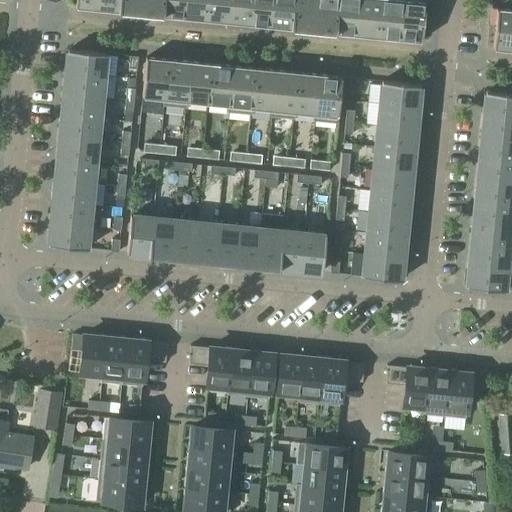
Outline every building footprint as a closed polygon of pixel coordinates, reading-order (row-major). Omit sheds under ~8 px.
[(97,0),(97,8),(118,10),(119,0),(97,0)] [(119,0),(118,10),(140,12),(141,0),(119,0)] [(141,0),(140,12),(161,14),(162,0),(141,0)] [(162,0),(161,14),(183,16),(184,0),(162,0)] [(184,0),(183,16),(204,19),(206,0),(184,0)] [(206,0),(204,19),(226,21),(227,0),(206,0)] [(227,0),(226,21),(248,23),(249,0),(227,0)] [(249,0),(248,23),(269,25),(271,0),(249,0)] [(271,0),(269,25),(291,27),(293,0),(271,0)] [(293,0),(291,27),(312,29),(315,0),(293,0)] [(315,0),(312,29),(334,31),(336,0),(315,0)] [(336,0),(334,31),(355,34),(358,0),(336,0)] [(358,0),(355,34),(377,36),(380,0),(358,0)] [(380,0),(377,36),(398,38),(402,0),(380,0)] [(408,0),(402,0),(398,38),(421,40),(425,2),(408,0)] [(492,47),(511,49),(511,10),(496,9),(492,47)] [(67,49),(65,72),(103,76),(105,53),(67,49)] [(129,56),(128,68),(136,68),(137,56),(129,56)] [(141,96),(164,98),(168,59),(145,57),(141,96)] [(185,107),(186,100),(189,62),(168,59),(164,98),(163,105),(185,107)] [(186,100),(207,102),(211,64),(189,62),(186,100)] [(207,102),(229,104),(232,66),(211,64),(207,102)] [(249,114),(250,106),(254,68),(232,66),(229,104),(228,111),(249,114)] [(250,106),(272,109),(275,70),(254,68),(250,106)] [(292,118),(293,111),(297,72),(275,70),(272,109),(271,116),(292,118)] [(65,72),(63,93),(101,97),(103,76),(65,72)] [(293,111),(314,113),(318,74),(297,72),(293,111)] [(318,74),(314,113),(314,120),(336,122),(341,77),(318,74)] [(349,77),(348,90),(356,90),(357,78),(349,77)] [(381,81),(379,103),(417,107),(419,84),(381,81)] [(126,87),(125,99),(133,100),(134,88),(126,87)] [(511,93),(485,91),(483,114),(511,116),(511,93)] [(63,93),(61,115),(98,119),(101,97),(63,93)] [(133,100),(125,99),(124,111),(132,112),(133,100)] [(379,103),(377,125),(415,128),(417,107),(379,103)] [(346,109),(344,121),(352,122),(354,110),(346,109)] [(511,116),(483,114),(481,135),(511,138),(511,116)] [(61,115),(59,136),(96,140),(98,119),(61,115)] [(352,122),(344,121),(343,133),(351,134),(352,122)] [(377,125),(375,146),(413,150),(415,128),(377,125)] [(122,130),(121,142),(129,143),(130,131),(122,130)] [(511,138),(481,135),(479,157),(511,159),(511,138)] [(59,136),(56,158),(94,162),(96,140),(59,136)] [(129,143),(121,142),(120,154),(128,155),(129,143)] [(145,152),(158,153),(159,143),(146,142),(145,152)] [(159,143),(158,153),(171,154),(172,144),(159,143)] [(188,156),(201,157),(202,147),(189,146),(188,156)] [(375,146),(373,168),(410,171),(413,150),(375,146)] [(202,147),(201,157),(214,159),(215,149),(202,147)] [(231,160),(244,162),(245,152),(232,150),(231,160)] [(245,152),(244,162),(257,163),(258,153),(245,152)] [(341,152),(340,164),(348,165),(349,153),(341,152)] [(274,165),(287,166),(288,156),(275,155),(274,165)] [(288,156),(287,166),(300,167),(301,157),(288,156)] [(511,159),(479,157),(476,178),(511,181),(511,159)] [(56,158),(54,179),(92,183),(94,162),(56,158)] [(309,168),(325,170),(326,160),(310,158),(309,168)] [(145,167),(157,168),(158,160),(146,159),(145,167)] [(167,169),(178,170),(179,162),(167,161),(167,169)] [(179,162),(178,170),(190,171),(191,163),(179,162)] [(348,165),(340,164),(339,176),(347,177),(348,165)] [(210,173),(222,174),(222,166),(210,165),(210,173)] [(222,166),(222,174),(233,175),(234,167),(222,166)] [(373,168),(370,189),(408,193),(410,171),(373,168)] [(253,177),(265,179),(265,171),(253,169),(253,177)] [(265,171),(265,179),(276,180),(277,172),(265,171)] [(118,173),(116,185),(124,186),(126,174),(118,173)] [(176,186),(185,186),(186,175),(177,174),(176,186)] [(296,182),(307,183),(308,175),(296,174),(296,182)] [(308,175),(307,183),(319,184),(320,176),(308,175)] [(511,181),(476,178),(474,200),(511,203),(511,181)] [(54,179),(52,201),(90,204),(92,183),(54,179)] [(124,186),(116,185),(115,197),(123,198),(124,186)] [(370,189),(368,211),(406,214),(408,193),(370,189)] [(337,195),(336,207),(344,208),(345,196),(337,195)] [(511,203),(474,200),(472,221),(510,225),(511,203)] [(52,201),(50,222),(88,226),(90,204),(52,201)] [(344,208),(336,207),(335,219),(343,220),(344,208)] [(368,211),(366,232),(404,236),(406,214),(368,211)] [(126,252),(148,254),(152,217),(130,214),(126,252)] [(121,217),(113,216),(112,228),(120,229),(121,217)] [(148,254),(170,257),(174,219),(152,217),(148,254)] [(170,257),(191,259),(195,221),(174,219),(170,257)] [(191,259),(213,261),(217,223),(195,221),(191,259)] [(472,221),(470,243),(508,246),(510,225),(472,221)] [(88,226),(50,222),(48,244),(85,248),(88,226)] [(213,261),(234,263),(238,225),(217,223),(213,261)] [(234,263),(256,265),(260,227),(238,225),(234,263)] [(256,265),(277,267),(281,230),(260,227),(256,265)] [(277,267),(299,269),(303,232),(281,230),(277,267)] [(303,232),(299,269),(321,272),(325,234),(303,232)] [(366,232),(364,254),(402,257),(404,236),(366,232)] [(333,238),(332,250),(340,251),(341,239),(333,238)] [(119,239),(111,239),(110,251),(118,251),(119,239)] [(470,243),(468,264),(506,268),(508,246),(470,243)] [(402,257),(364,254),(362,276),(400,280),(402,257)] [(329,272),(337,273),(339,261),(331,260),(329,272)] [(506,268),(468,264),(466,286),(503,290),(506,268)] [(459,331),(464,337),(469,333),(464,327),(459,331)] [(79,372),(101,374),(105,336),(83,334),(79,372)] [(119,383),(120,384),(125,338),(105,336),(101,374),(120,376),(119,383)] [(125,338),(120,384),(142,386),(144,359),(165,361),(166,343),(125,338)] [(225,394),(226,394),(231,349),(189,345),(187,364),(208,366),(206,385),(226,387),(225,394)] [(226,394),(247,396),(251,351),(231,349),(226,394)] [(251,351),(247,396),(268,398),(272,353),(251,351)] [(296,400),(297,400),(301,356),(280,354),(277,391),(297,393),(296,400)] [(297,400),(317,403),(322,358),(301,356),(297,400)] [(322,358),(317,403),(338,405),(341,379),(361,381),(363,362),(322,358)] [(422,413),(423,414),(428,369),(386,364),(384,383),(404,385),(403,404),(423,406),(422,413)] [(423,414),(444,416),(448,371),(428,369),(423,414)] [(448,371),(444,416),(464,418),(469,373),(448,371)] [(34,425),(53,428),(59,392),(39,389),(34,425)] [(87,409),(97,410),(98,401),(87,400),(87,409)] [(98,401),(97,410),(108,411),(109,402),(98,401)] [(128,404),(127,413),(137,414),(138,405),(128,404)] [(0,468),(1,469),(3,466),(8,467),(9,464),(27,467),(32,437),(4,433),(6,421),(5,421),(7,410),(0,408),(0,468)] [(203,420),(214,422),(215,413),(204,412),(203,420)] [(511,451),(511,412),(496,414),(499,453),(511,451)] [(233,423),(244,425),(245,416),(234,415),(233,423)] [(103,416),(101,438),(146,442),(148,421),(103,416)] [(245,416),(244,425),(254,426),(255,417),(245,416)] [(65,423),(63,433),(72,435),(73,424),(65,423)] [(192,425),(190,447),(235,451),(237,430),(192,425)] [(283,435),(294,436),(294,427),(284,426),(283,435)] [(294,427),(294,436),(304,437),(305,428),(294,427)] [(324,430),(323,439),(334,440),(335,431),(324,430)] [(72,435),(63,433),(61,444),(70,445),(72,435)] [(101,438),(99,458),(144,463),(146,442),(101,438)] [(283,447),(280,475),(299,477),(301,459),(290,458),(292,440),(274,438),(274,446),(283,447)] [(412,439),(401,438),(400,446),(411,447),(412,439)] [(429,449),(440,450),(441,442),(430,440),(429,449)] [(253,442),(252,453),(261,454),(262,443),(253,442)] [(441,442),(440,450),(451,451),(452,443),(441,442)] [(306,443),(304,464),(342,468),(344,447),(306,443)] [(190,447),(188,467),(226,471),(228,451),(235,452),(235,451),(190,447)] [(272,450),(271,461),(280,462),(281,451),(272,450)] [(388,451),(386,472),(424,476),(426,455),(405,453),(388,451)] [(261,454),(252,453),(251,464),(260,465),(261,454)] [(99,458),(97,478),(142,483),(144,463),(99,458)] [(280,462),(271,461),(270,472),(278,472),(280,462)] [(53,462),(51,473),(60,474),(62,464),(53,462)] [(295,483),(295,484),(340,488),(342,468),(304,464),(302,483),(295,483)] [(188,467),(186,487),(231,492),(231,491),(224,490),(226,471),(188,467)] [(470,470),(471,481),(480,480),(479,469),(470,470)] [(386,472),(384,493),(429,497),(429,496),(422,495),(424,476),(386,472)] [(60,474),(51,473),(49,483),(58,485),(60,474)] [(142,483),(97,478),(95,500),(140,504),(142,483)] [(480,480),(471,481),(472,491),(481,491),(480,480)] [(249,483),(248,494),(257,494),(258,484),(249,483)] [(295,484),(293,504),(338,508),(340,488),(295,484)] [(228,511),(231,492),(186,487),(184,509),(218,511),(228,511)] [(268,491),(267,501),(276,502),(277,492),(268,491)] [(384,493),(381,511),(427,511),(429,497),(384,493)] [(257,494),(248,494),(247,504),(256,505),(257,494)] [(274,511),(276,502),(267,501),(265,511),(274,511)]
